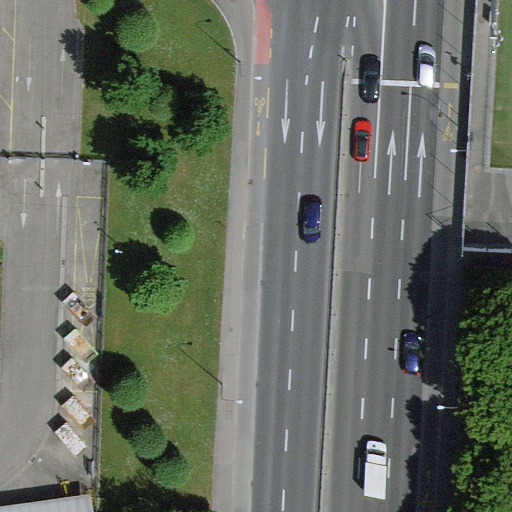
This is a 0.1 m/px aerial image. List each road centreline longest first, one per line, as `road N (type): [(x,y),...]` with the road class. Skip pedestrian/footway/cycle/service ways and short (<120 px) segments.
road 1 (primary): [(320,0),(306,88),(285,511)]
road 2 (primary): [(373,511),(404,0)]
